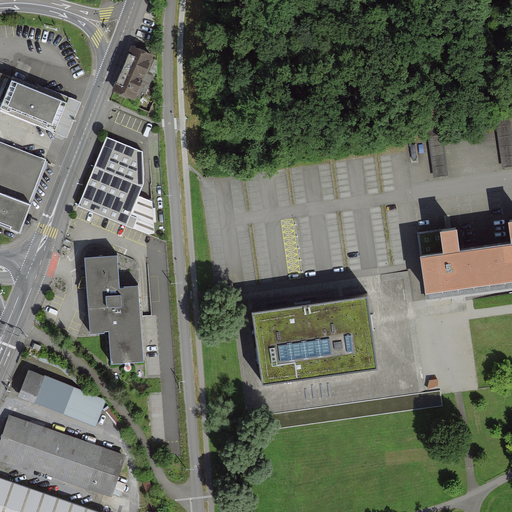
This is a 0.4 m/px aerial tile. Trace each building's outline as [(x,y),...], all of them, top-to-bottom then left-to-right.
[(154,53),(133,45),(115,90),(136,98),(154,53)] [(78,101),(11,77),(0,106),(0,110),(65,135),(78,101)] [(511,120),(511,119),(497,120),(502,168),(511,166),(511,120)] [(141,183),(141,148),(131,144),(105,135),(79,205),(153,232),(149,198),(137,193),(141,183)] [(449,176),(442,136),(428,138),(436,178),(449,176)] [(7,226),(17,230),(45,158),(19,148),(0,141),(0,219),(9,223),(7,226)] [(422,267),(426,296),(511,283),(511,210),(509,211),(511,230),(454,239),(451,220),(439,221),(442,240),(418,244),(422,267)] [(83,255),(88,330),(107,329),(109,358),(141,355),(136,283),(118,284),(116,253),(83,255)] [(367,295),(250,312),(261,386),(378,369),(372,330),(371,322),(367,295)] [(16,395),(93,423),(103,397),(25,369),(16,395)] [(0,436),(0,458),(109,495),(123,453),(7,415),(0,436)] [(0,511),(97,511),(0,477),(0,511)]
